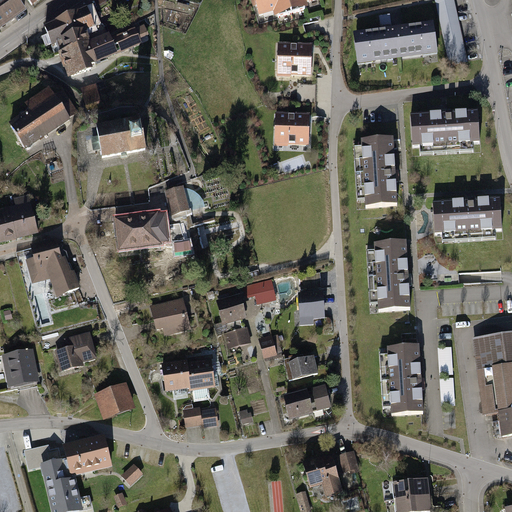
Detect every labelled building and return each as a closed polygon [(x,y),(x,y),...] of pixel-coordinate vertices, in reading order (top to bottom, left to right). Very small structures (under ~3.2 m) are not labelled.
[(24,14),(13,0),(0,0),(0,31),(0,32),(24,14)] [(258,0),(263,13),(311,0),(258,0)] [(448,0),(437,2),(451,65),(467,62),(453,0),(448,0)] [(87,12),(46,29),(48,37),(42,39),(46,48),(57,44),(61,55),(90,44),(89,41),(108,35),(103,25),(100,26),(98,19),(102,17),(95,2),(85,8),(87,12)] [(355,35),(359,64),(438,53),(434,24),(355,35)] [(109,37),(90,44),(96,62),(140,43),(135,31),(110,41),(109,37)] [(90,44),(61,55),(68,75),(71,77),(91,70),(89,65),(96,62),(90,44)] [(282,47),(281,73),(311,75),(312,48),(282,47)] [(83,91),(87,108),(101,105),(96,87),(83,91)] [(30,111),(8,125),(24,151),(70,123),(49,90),(26,105),(30,111)] [(64,95),(57,99),(70,120),(77,116),(64,95)] [(411,117),(413,148),(421,148),(422,156),(473,152),(472,144),(480,143),(478,112),(411,117)] [(278,116),(278,143),(309,143),(309,117),(278,116)] [(148,151),(142,120),(98,128),(100,135),(92,136),(95,155),(103,153),(104,160),(148,151)] [(366,208),(398,206),(394,139),(362,141),(362,149),(353,150),(357,202),(366,202),(366,208)] [(183,186),(166,191),(172,210),(189,204),(183,186)] [(433,202),(436,236),(444,236),(445,245),(496,240),(495,231),(504,231),(501,196),(433,202)] [(16,207),(11,208),(18,240),(38,235),(29,197),(14,201),(16,207)] [(0,245),(18,240),(11,208),(0,211),(0,245)] [(161,216),(116,222),(120,255),(165,249),(164,238),(167,237),(166,224),(162,224),(161,216)] [(33,252),(36,259),(27,262),(35,287),(51,281),(57,297),(80,290),(76,275),(72,276),(66,258),(62,259),(57,244),(33,252)] [(378,313),(410,312),(406,244),(374,246),(375,253),(366,254),(369,306),(377,306),(378,313)] [(321,275),(302,277),(304,291),(322,289),(321,275)] [(271,280),(253,284),(256,295),(273,291),(271,280)] [(183,293),(151,302),(158,329),(191,321),(183,293)] [(325,293),(299,294),(300,327),(315,326),(315,321),(327,320),(325,293)] [(248,322),(242,297),(218,303),(224,328),(248,322)] [(10,312),(4,314),(6,322),(13,320),(10,312)] [(253,345),(249,328),(225,335),(229,351),(253,345)] [(56,353),(62,374),(85,368),(84,365),(98,361),(91,334),(64,341),(67,350),(56,353)] [(278,334),(260,338),(265,357),(283,353),(278,334)] [(511,436),(511,335),(474,341),(484,413),(499,411),(503,438),(511,436)] [(419,347),(387,349),(388,358),(379,358),(382,411),(391,410),(391,416),(423,414),(419,347)] [(451,349),(438,349),(439,375),(453,374),(451,349)] [(32,352),(4,357),(10,391),(39,386),(32,352)] [(185,356),(160,361),(164,388),(190,384),(186,361),(185,356)] [(211,357),(186,361),(190,384),(191,388),(216,384),(211,357)] [(304,357),(285,361),(290,383),(318,377),(314,358),(305,360),(304,357)] [(128,380),(96,391),(106,417),(137,406),(128,380)] [(454,380),(440,381),(442,407),(455,406),(454,380)] [(305,391),(283,397),(289,422),(330,411),(324,387),(305,391)] [(200,405),(184,407),(187,426),(203,424),(201,409),(200,405)] [(217,407),(201,409),(203,424),(203,429),(220,426),(217,407)] [(244,426),(254,424),(251,411),(249,412),(248,409),(241,411),(244,426)] [(105,435),(64,444),(67,459),(42,465),(52,511),(75,511),(82,510),(76,476),(113,466),(105,435)] [(332,449),(302,457),(309,483),(320,480),(324,491),(343,486),(339,470),(358,465),(354,448),(333,454),(332,449)] [(131,489),(145,477),(136,466),(122,477),(131,489)] [(427,479),(393,482),(395,499),(429,495),(427,479)] [(302,511),(312,509),(306,488),(296,490),(302,511)] [(123,491),(114,495),(119,505),(127,501),(123,491)] [(429,495),(395,499),(396,511),(430,511),(431,511),(429,495)]
